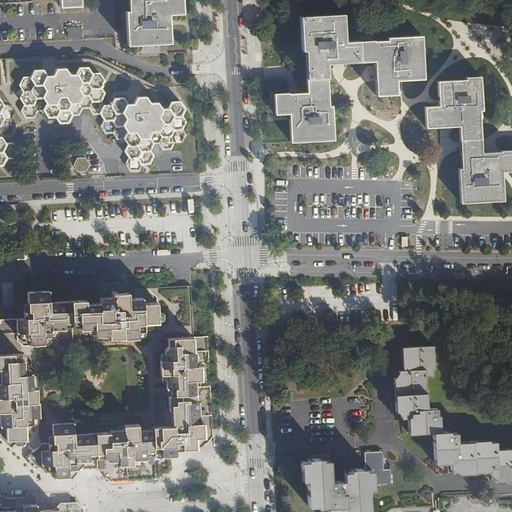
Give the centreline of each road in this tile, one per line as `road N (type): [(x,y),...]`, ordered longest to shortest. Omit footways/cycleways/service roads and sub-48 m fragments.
road 1 (residential): [(244,255),(511,258)]
road 2 (residential): [(0,275),(34,263),(244,255)]
road 3 (residential): [(0,190),(240,179)]
road 4 (tertiary): [(244,255),(255,448)]
road 5 (tertiary): [(229,0),(240,179)]
